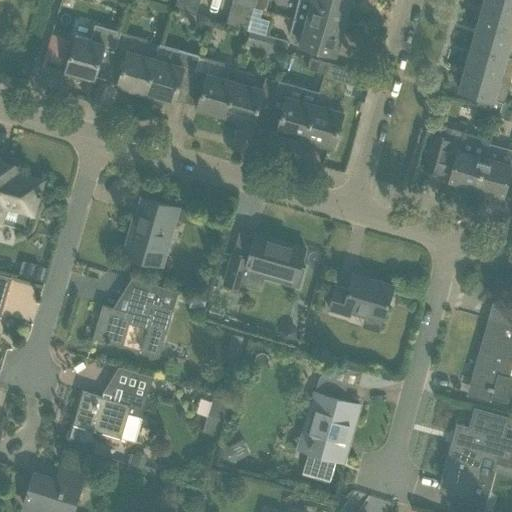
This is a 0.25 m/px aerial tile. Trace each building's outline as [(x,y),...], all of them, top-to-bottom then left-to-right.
[(195,13),(198,0),(175,0),(174,7),(195,13)] [(342,31),(348,10),(312,0),(311,0),(310,0),(298,0),(294,18),(342,31)] [(312,0),(348,10),(350,0),(312,0)] [(511,0),(483,0),(482,2),(511,10),(511,0)] [(511,10),(482,2),(476,24),(511,34),(511,10)] [(229,9),(226,21),(247,27),(250,15),(229,9)] [(199,14),(197,19),(201,28),(207,29),(210,18),(199,14)] [(312,47),(336,54),(342,31),(294,18),(290,34),(294,42),(299,43),(312,47)] [(95,23),(90,39),(75,34),(65,69),(94,77),(96,70),(108,73),(120,30),(95,23)] [(511,34),(476,24),(470,45),(511,56),(511,48),(509,48),(511,37),(511,34)] [(250,29),(246,43),(264,48),(268,34),(250,29)] [(120,30),(108,73),(119,76),(117,84),(145,92),(155,57),(143,54),(147,38),(120,30)] [(511,56),(470,45),(464,66),(511,80),(511,76),(511,56)] [(155,57),(145,92),(174,100),(176,92),(187,96),(199,55),(179,49),(171,62),(155,57)] [(197,106),(225,115),(235,80),(221,76),(225,62),(199,55),(187,96),(199,99),(197,106)] [(306,67),(317,70),(320,59),(310,56),(306,67)] [(320,59),(317,70),(323,72),(327,61),(320,59)] [(352,69),(333,63),(327,61),(323,72),(317,92),(315,103),(305,137),(333,146),(343,111),(329,107),(338,79),(348,82),(352,69)] [(464,66),(458,88),(477,94),(479,94),(477,103),(500,110),(503,101),(505,102),(511,80),(464,66)] [(255,115),(267,118),(278,81),(265,77),(262,88),(251,85),(254,74),(239,70),(236,80),(235,80),(225,115),(253,123),(255,115)] [(275,91),(267,118),(278,122),(276,129),(305,137),(315,103),(289,96),(292,85),(278,81),(275,91)] [(511,110),(506,108),(503,118),(511,120),(511,110)] [(477,187),(489,143),(490,139),(451,128),(448,139),(432,135),(423,167),(442,173),(443,170),(451,172),(449,179),(477,187)] [(511,149),(489,143),(477,187),(502,194),(503,191),(511,193),(511,149)] [(0,221),(27,229),(32,212),(40,181),(7,171),(9,164),(0,161),(0,221)] [(160,264),(174,219),(177,207),(143,197),(126,254),(160,264)] [(233,254),(224,284),(240,289),(247,266),(265,271),(263,277),(299,287),(305,267),(300,265),(305,248),(255,233),(249,253),(248,258),(233,254)] [(0,317),(12,277),(0,272),(0,317)] [(336,285),(330,304),(328,309),(349,315),(351,308),(383,318),(393,285),(353,273),(348,288),(336,285)] [(102,304),(92,336),(111,342),(124,346),(131,324),(147,329),(140,351),(159,356),(173,310),(179,291),(146,281),(141,301),(131,298),(127,311),(121,309),(102,304)] [(192,296),(189,306),(203,310),(206,300),(192,296)] [(511,306),(492,301),(488,317),(511,323),(511,306)] [(511,383),(511,376),(509,376),(511,365),(511,353),(511,354),(511,352),(511,323),(488,317),(469,382),(488,388),(488,389),(492,390),(490,396),(507,400),(511,383)] [(283,327),(282,332),(285,337),(291,337),(295,334),(296,329),(293,325),(287,324),(283,327)] [(232,334),(228,355),(239,357),(244,336),(232,334)] [(128,369),(118,401),(101,396),(82,390),(72,423),(91,429),(122,438),(134,441),(147,395),(153,376),(128,369)] [(347,383),(328,377),(320,375),(315,393),(320,395),(312,423),(316,424),(308,450),(338,459),(346,431),(350,432),(358,403),(342,399),(347,383)] [(212,395),(207,413),(220,417),(225,399),(212,395)] [(496,455),(493,469),(511,474),(511,439),(502,436),(507,417),(475,409),(470,428),(458,425),(440,489),(460,494),(470,497),(483,452),(496,455)] [(72,427),(68,439),(74,441),(78,429),(72,427)] [(223,443),(219,458),(234,463),(235,458),(238,448),(227,445),(223,443)] [(134,451),(130,464),(141,467),(145,454),(134,451)] [(23,505),(42,511),(44,511),(72,511),(84,474),(60,467),(56,480),(34,472),(23,505)] [(101,474),(98,485),(112,490),(115,478),(101,474)]
